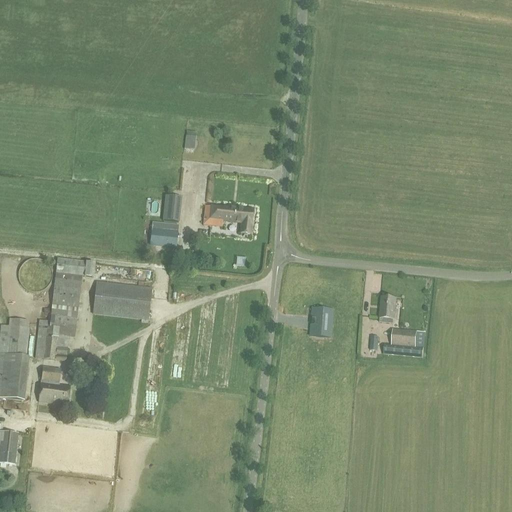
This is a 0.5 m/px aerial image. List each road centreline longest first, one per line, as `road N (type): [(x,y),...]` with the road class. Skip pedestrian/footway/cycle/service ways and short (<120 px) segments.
road 1 (unclassified): [(249,511),(279,254)]
road 2 (unclassified): [(279,254),(303,0)]
road 3 (unclassified): [(511,275),(279,254)]
road 4 (unknown): [(287,171),(207,163),(195,229)]
